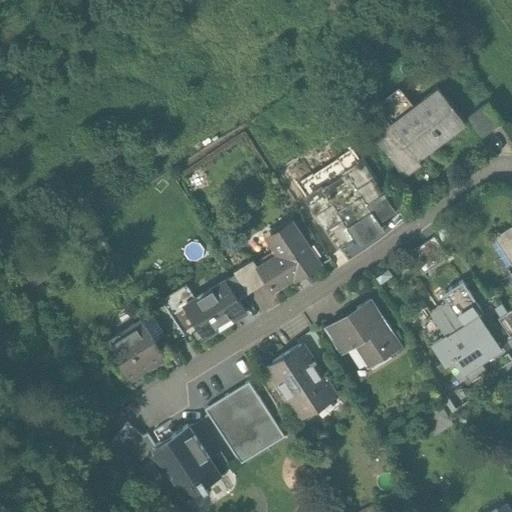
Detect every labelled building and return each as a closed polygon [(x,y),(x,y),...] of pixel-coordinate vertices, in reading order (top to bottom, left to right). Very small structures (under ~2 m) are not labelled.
[(437,92),(390,129),(384,121),(366,133),(404,182),(420,170),(417,165),(465,128),(437,92)] [(487,107),(467,122),(482,141),(500,127),(487,107)] [(361,169),(308,203),(337,249),(352,240),(346,232),(370,216),(376,224),(390,215),(361,169)] [(292,227),(270,241),(281,258),(256,274),(266,289),(265,290),(272,300),(293,287),(294,288),(320,271),(292,227)] [(511,229),(493,241),(511,269),(511,229)] [(413,252),(427,271),(446,257),(433,238),(413,252)] [(252,267),(233,280),(234,282),(235,283),(247,302),(265,290),(266,289),(256,274),(252,267)] [(235,283),(225,289),(237,308),(247,302),(235,283)] [(483,315),(462,283),(441,297),(446,305),(431,315),(446,338),(432,347),(445,367),(454,362),(469,384),(485,374),(480,366),(500,353),(480,322),(476,325),(474,322),(483,315)] [(184,315),(183,316),(203,348),(220,337),(218,333),(243,317),(237,308),(225,289),(184,315)] [(369,304),(356,312),(359,317),(330,336),(327,331),(325,332),(341,358),(359,346),(362,352),(360,354),(369,368),(364,371),(366,373),(399,351),(389,337),(392,335),(386,325),(384,326),(369,304)] [(177,305),(162,314),(169,325),(183,316),(184,315),(177,305)] [(511,324),(507,316),(498,322),(510,341),(511,339),(511,324)] [(139,333),(103,357),(102,356),(101,356),(127,396),(166,371),(139,331),(138,332),(139,333)] [(313,336),(296,348),(299,352),(300,352),(310,368),(327,358),(313,336)] [(299,352),(273,369),(277,374),(270,378),(297,420),(318,407),(307,391),(320,383),(310,368),(300,352),(299,352)] [(511,362),(501,370),(509,381),(511,379),(511,362)] [(248,390),(204,419),(240,475),(284,446),(248,390)] [(441,410),(424,422),(435,439),(453,428),(441,410)] [(143,448),(127,435),(112,453),(142,478),(154,470),(151,465),(155,462),(153,458),(154,457),(147,446),(143,448)] [(154,457),(153,458),(155,462),(151,465),(154,470),(162,483),(167,480),(183,504),(198,494),(203,502),(207,499),(205,496),(219,487),(187,436),(154,457)]
